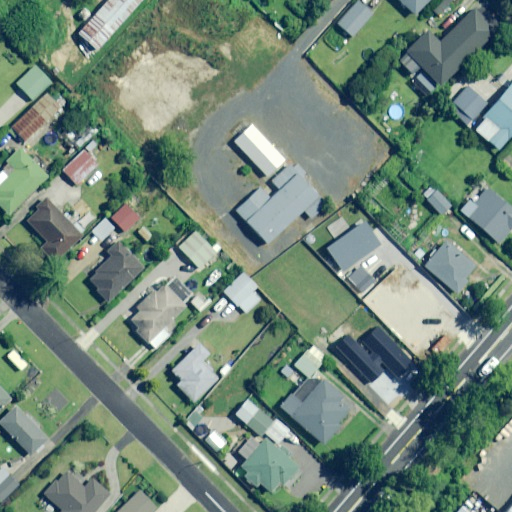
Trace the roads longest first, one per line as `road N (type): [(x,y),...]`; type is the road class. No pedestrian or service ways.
road 1 (residential): [(0,278),(225,511)]
road 2 (primary): [(511,325),(349,511)]
